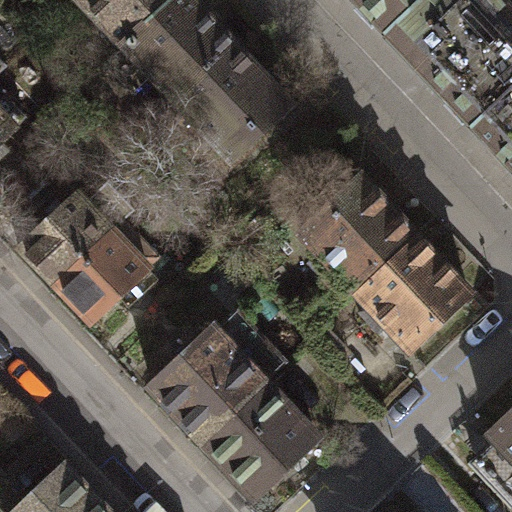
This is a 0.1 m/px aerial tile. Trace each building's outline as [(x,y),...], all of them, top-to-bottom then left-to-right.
[(79,0),(121,43),(166,0),(79,0)] [(190,0),(166,0),(121,43),(176,101),(234,46),(190,0)] [(356,0),(402,48),(456,0),(356,0)] [(511,14),(498,0),(456,0),(402,48),(475,124),(511,89),(511,14)] [(234,46),(176,101),(157,119),(181,144),(199,127),(232,161),(291,105),(234,46)] [(511,89),(475,124),(511,163),(511,89)] [(0,141),(25,118),(16,108),(6,117),(0,111),(0,141)] [(356,290),(415,235),(360,177),(300,232),(333,267),(322,276),(344,301),(356,290)] [(54,285),(123,220),(90,185),(81,194),(77,191),(18,248),(54,285)] [(91,323),(159,257),(123,220),(54,285),(91,323)] [(410,348),(469,293),(415,235),(356,290),(410,348)] [(204,441),(265,383),(285,364),(236,312),(216,331),(212,326),(195,341),(185,330),(168,347),(177,356),(149,383),(204,441)] [(255,495),(317,437),(265,383),(204,441),(255,495)] [(511,491),(511,413),(474,451),(511,491)] [(104,511),(63,467),(14,511),(104,511)]
